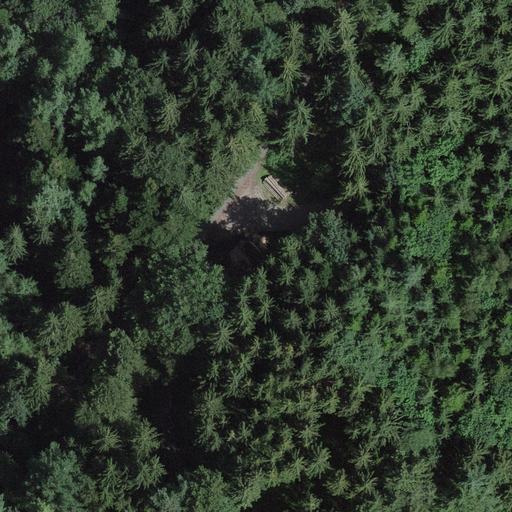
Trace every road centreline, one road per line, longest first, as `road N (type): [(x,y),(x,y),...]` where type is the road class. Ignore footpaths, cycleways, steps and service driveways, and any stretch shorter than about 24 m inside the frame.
road 1 (unclassified): [(367,0),(150,303),(0,466)]
road 2 (track): [(150,303),(179,464),(238,511)]
